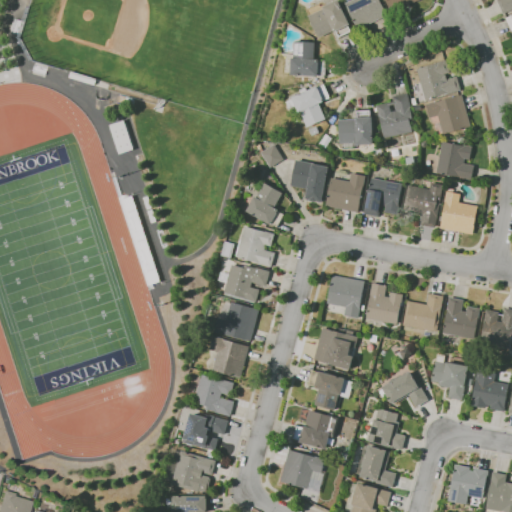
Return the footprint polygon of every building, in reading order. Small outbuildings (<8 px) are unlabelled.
[(319,37),(309,16),(325,9),(324,7),(339,0),(350,24),(349,25),(352,31),(340,36),(337,30),(335,31),(335,30),(319,37)] [(358,29),(346,4),(353,0),(381,0),(389,15),(358,29)] [(394,12),(388,0),(418,0),(414,3),(413,2),(394,12)] [(511,10),(504,14),(497,0),(511,0),(511,10)] [(319,76),(291,75),(292,58),(294,58),(295,41),(317,42),(316,59),(319,59),(319,76)] [(427,100),(418,69),(438,63),(437,62),(447,59),(451,72),(446,73),(447,78),(458,75),(462,90),(447,94),(447,92),(444,93),(445,95),(427,100)] [(308,127),(302,112),(300,112),(297,107),(290,110),(287,102),(294,99),(293,97),(318,86),(319,87),(325,84),(331,98),(324,101),(325,102),(320,104),(327,119),(308,127)] [(385,138),(378,105),(395,101),(393,96),(409,93),(412,107),(411,107),(413,117),(410,118),(413,131),(385,138)] [(444,134),(439,115),(430,118),(426,104),(437,101),(462,94),(471,126),(444,134)] [(342,145),(342,143),(340,143),(339,119),(356,118),(356,117),(358,117),(358,111),(371,111),(371,117),(373,117),(374,144),(357,145),(342,145)] [(312,136),(309,129),(317,126),(320,133),(312,136)] [(326,148),(320,143),(327,134),(333,138),(326,148)] [(473,180),(461,178),(461,177),(438,172),(443,140),(463,144),(463,145),(473,147),(471,159),(466,158),(465,163),(475,165),(473,180)] [(272,167),(262,152),(275,144),(285,159),(272,167)] [(318,201),(316,202),(312,201),(311,199),(306,198),(308,188),(292,185),(297,160),(313,163),(330,166),(323,201),(318,201)] [(359,212),(326,206),(332,177),(351,181),(353,172),(367,175),(365,187),(364,187),(359,212)] [(379,216),(367,214),(367,212),(365,211),(369,190),(370,190),(373,178),(403,184),(400,202),(398,215),(385,212),(386,207),(382,206),(380,214),(379,216)] [(278,227),(272,223),(271,224),(247,211),(256,196),(257,197),(266,182),(284,192),(276,207),(280,209),(279,211),(285,215),(278,227)] [(437,227),(422,224),(424,213),(404,210),(409,185),(431,189),(432,182),(445,185),(437,227)] [(474,234),(441,228),(446,201),(445,201),(447,191),(449,191),(449,188),(455,189),(455,192),(462,194),(460,202),(479,206),(474,234)] [(272,267),(256,262),(255,262),(237,256),(237,255),(236,255),(241,239),(242,240),(246,226),(266,231),(276,234),(272,246),(267,245),(265,249),(276,252),(272,267)] [(232,258),(222,255),(226,241),(236,244),(232,258)] [(257,302),(243,298),(244,297),(225,292),(228,282),(219,280),(222,271),(230,273),(233,264),(245,267),(246,265),(257,268),(257,267),(271,271),(267,286),(253,283),(252,287),(260,289),(257,302)] [(359,318),(345,315),(347,306),(328,303),(333,275),(365,281),(361,307),(359,318)] [(398,325),(367,318),(369,307),(369,306),(371,295),(373,283),(388,286),(386,296),(391,297),(392,292),(404,294),(403,300),(405,300),(403,306),(401,306),(400,313),(398,325)] [(438,332),(404,325),(409,301),(428,305),(430,293),(445,296),(443,306),(438,332)] [(474,339),(444,333),(448,311),(447,310),(450,297),(465,300),(463,311),(467,312),(469,306),(481,309),(479,319),(478,319),(474,339)] [(227,301),(232,303),(232,301),(260,309),(251,341),(225,334),(215,332),(219,318),(220,318),(222,310),(227,301)] [(511,335),(509,348),(481,343),(485,321),(487,310),(500,312),(498,321),(503,322),(505,308),(511,308),(511,335)] [(350,369),(326,362),(315,359),(324,327),(333,330),(359,337),(356,348),(353,347),(350,349),(350,355),(354,356),(350,369)] [(241,378),(213,370),(219,352),(210,349),(214,335),(225,338),(224,339),(250,346),(241,378)] [(405,359),(400,352),(408,347),(412,354),(405,359)] [(463,400),(450,398),(451,388),(440,386),(440,382),(433,380),(437,361),(448,363),(448,362),(469,366),(465,386),(466,386),(463,400)] [(505,411),(491,409),(492,406),(487,405),(486,408),(471,405),(473,397),(474,397),(477,379),(476,379),(478,368),(497,372),(496,381),(509,384),(505,405),(506,405),(505,411)] [(336,410),(324,406),(324,409),(317,407),(318,405),(316,404),(320,389),(315,388),(315,386),(309,384),(313,371),(319,373),(320,371),(346,378),(342,394),(340,394),(336,410)] [(417,406),(409,393),(393,403),(387,394),(383,397),(380,391),(384,388),(383,387),(411,371),(419,384),(420,383),(429,399),(417,406)] [(231,416),(206,409),(207,406),(195,403),(197,394),(188,392),(192,376),(202,378),(203,374),(223,380),(235,383),(231,396),(223,393),(221,397),(235,401),(231,416)] [(403,450),(369,441),(375,419),(377,419),(380,408),(399,414),(397,421),(400,422),(397,433),(407,435),(403,450)] [(327,449),(301,442),(301,440),(295,438),(298,426),(304,427),(305,426),(306,426),(311,409),(333,416),(332,418),(339,419),(334,436),(330,435),(329,438),(330,438),(327,449)] [(217,450),(185,442),(185,438),(192,413),(208,417),(208,415),(211,415),(230,420),(226,435),(221,434),(217,450)] [(393,487),(377,483),(377,481),(361,477),(364,468),(362,467),(366,453),(368,454),(370,445),(388,450),(387,451),(391,452),(386,470),(397,473),(393,487)] [(199,492),(173,484),(176,474),(167,471),(173,449),(181,452),(182,450),(201,455),(201,456),(217,460),(212,475),(203,472),(203,474),(211,477),(210,478),(212,478),(209,488),(208,487),(206,491),(205,491),(205,492),(199,490),(199,492)] [(318,491),(309,488),(309,489),(281,481),(290,450),(315,457),(316,456),(326,459),(322,472),(323,472),(318,491)] [(467,504),(448,500),(455,464),(471,467),(470,471),(474,471),(475,468),(489,470),(484,498),(469,495),(467,504)] [(511,511),(507,511),(503,511),(486,509),(494,472),(508,474),(507,482),(511,483),(511,511)] [(376,511),(344,511),(353,483),(358,484),(358,482),(392,492),(388,506),(379,504),(376,511)] [(28,511),(0,511),(0,501),(3,491),(14,494),(13,496),(31,502),(28,511)] [(172,511),(172,496),(208,496),(208,511),(172,511)]
